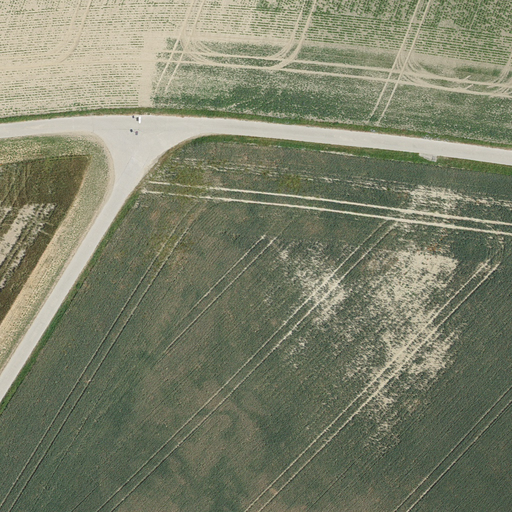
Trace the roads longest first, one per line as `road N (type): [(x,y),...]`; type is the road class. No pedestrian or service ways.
road 1 (track): [(0,131),(229,127),(511,160)]
road 2 (track): [(0,390),(130,175),(135,126)]
